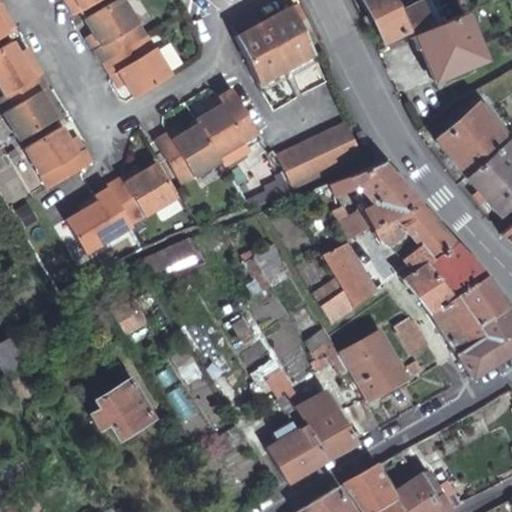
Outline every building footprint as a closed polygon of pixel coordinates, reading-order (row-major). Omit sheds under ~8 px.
[(60,0),(70,15),(94,0),(60,0)] [(99,63),(102,62),(144,36),(122,0),(115,0),(84,19),(92,34),(99,45),(91,49),(99,63)] [(361,0),(381,42),(403,31),(394,12),(387,0),(361,0)] [(418,32),(440,23),(430,1),(419,5),(418,3),(394,12),(403,31),(406,37),(412,35),(418,32)] [(290,6),(300,32),(307,28),(296,3),(290,6)] [(310,54),(300,32),(290,6),(233,37),(257,84),(310,54)] [(0,35),(12,29),(3,13),(0,14),(0,35)] [(462,14),(440,23),(418,32),(425,48),(419,50),(433,81),(480,60),(462,14)] [(425,48),(418,32),(412,35),(419,50),(425,48)] [(99,45),(92,34),(84,38),(91,49),(99,45)] [(147,35),(144,36),(102,62),(102,66),(108,76),(116,71),(124,84),(132,98),(170,74),(147,35)] [(0,91),(3,96),(39,74),(33,64),(30,58),(21,63),(16,53),(10,43),(0,48),(0,91)] [(30,58),(25,49),(16,53),(21,63),(30,58)] [(313,61),(310,54),(257,84),(260,91),(313,61)] [(124,84),(116,71),(108,76),(116,89),(124,84)] [(46,87),(39,74),(3,96),(0,97),(0,111),(17,139),(53,117),(46,105),(38,91),(46,87)] [(53,100),(46,87),(38,91),(46,105),(53,100)] [(197,124),(217,157),(243,141),(255,133),(228,88),(215,96),(220,105),(208,111),(194,119),(197,124)] [(220,105),(215,96),(204,103),(208,111),(220,105)] [(463,176),(509,135),(506,132),(501,136),(476,107),(434,142),(463,176)] [(345,130),(342,123),(276,156),(292,188),(358,156),(345,130)] [(217,157),(197,124),(184,132),(169,141),(165,133),(152,141),(179,185),(219,160),(217,157)] [(184,132),(179,124),(165,133),(169,141),(184,132)] [(67,141),(60,128),(23,150),(47,189),(91,162),(83,148),(75,153),(67,141)] [(511,139),(509,135),(463,176),(495,212),(511,197),(511,147),(508,143),(511,139)] [(83,148),(75,136),(67,141),(75,153),(83,148)] [(249,151),(243,141),(217,157),(219,160),(223,166),(249,151)] [(392,216),(416,204),(379,163),(326,185),(330,197),(354,186),(367,204),(357,209),(345,215),(340,205),(329,211),(344,241),(356,235),(368,228),(370,227),(392,216)] [(105,185),(106,187),(128,224),(174,196),(155,164),(141,172),(122,184),(119,178),(105,185)] [(141,172),(136,166),(119,178),(122,184),(141,172)] [(128,224),(106,187),(92,195),(95,202),(79,212),(65,220),(85,253),(130,227),(128,224)] [(95,202),(92,195),(75,206),(79,212),(95,202)] [(416,204),(392,216),(414,241),(418,246),(400,258),(405,265),(410,271),(425,262),(451,244),(416,204)] [(414,241),(392,216),(370,227),(378,241),(395,254),(414,241)] [(511,220),(498,233),(511,243),(511,220)] [(368,257),(356,235),(344,241),(341,243),(355,265),(368,257)] [(196,250),(188,238),(137,261),(147,273),(196,250)] [(338,285),(351,306),(371,290),(355,265),(341,243),(319,253),(334,278),(338,285)] [(289,275),(270,244),(251,255),(269,285),(289,275)] [(451,244),(425,262),(453,295),(481,276),(451,244)] [(355,265),(371,290),(384,281),(368,257),(355,265)] [(425,262),(410,271),(399,278),(428,313),(453,295),(425,262)] [(481,276),(453,295),(473,325),(501,308),(481,276)] [(338,285),(334,278),(310,294),(314,301),(338,285)] [(58,294),(51,283),(28,297),(36,308),(58,294)] [(328,322),(351,306),(338,285),(314,301),(328,322)] [(134,315),(123,295),(105,306),(117,325),(134,315)] [(428,313),(453,352),(480,335),(473,325),(453,295),(428,313)] [(511,348),(511,324),(501,308),(473,325),(480,335),(453,352),(469,377),(511,348)] [(249,331),(240,316),(230,324),(238,338),(249,331)] [(392,327),(394,331),(405,324),(402,320),(392,327)] [(425,343),(412,320),(405,324),(394,331),(401,343),(407,354),(425,343)] [(321,354),(332,347),(326,335),(322,327),(320,328),(303,341),(313,359),(321,354)] [(336,353),(345,369),(350,378),(388,352),(376,331),(336,353)] [(22,363),(7,338),(0,342),(0,359),(8,372),(22,363)] [(337,373),(345,369),(336,353),(332,347),(321,354),(326,362),(329,361),(337,373)] [(393,362),(388,352),(350,378),(361,397),(361,398),(397,379),(401,376),(393,362)] [(417,369),(412,361),(404,367),(410,374),(417,369)] [(264,381),(270,391),(278,386),(301,420),(322,458),(353,440),(323,391),(300,404),(278,371),(264,381)] [(150,417),(126,379),(92,400),(97,408),(87,414),(96,429),(106,423),(116,438),(150,417)] [(181,384),(167,392),(183,421),(197,414),(181,384)] [(278,386),(270,391),(278,404),(276,406),(286,422),(292,432),(273,443),(265,448),(285,481),(322,458),(301,420),(278,386)] [(375,423),(361,398),(361,397),(343,407),(358,432),(375,423)] [(292,432),(286,422),(267,434),(273,443),(292,432)] [(242,439),(234,425),(208,441),(216,455),(242,439)] [(509,446),(505,430),(488,435),(492,451),(509,446)] [(405,458),(401,450),(393,454),(398,461),(405,458)] [(358,511),(398,511),(390,498),(387,493),(383,485),(373,465),(339,484),(358,511)] [(416,474),(387,493),(390,498),(398,511),(442,511),(457,503),(443,483),(435,487),(423,469),(416,474)] [(352,511),(335,486),(295,511),(352,511)]
